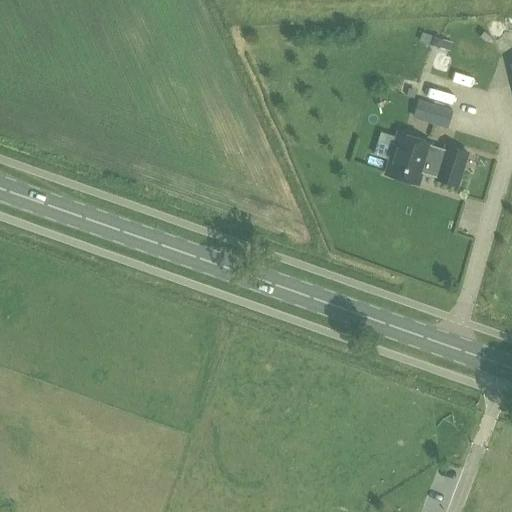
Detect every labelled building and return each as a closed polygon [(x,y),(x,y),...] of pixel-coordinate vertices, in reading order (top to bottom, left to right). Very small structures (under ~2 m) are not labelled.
[(440,47),(443,38),(434,35),(431,44),(440,47)] [(416,90),(408,88),(406,96),(414,99),(416,90)] [(492,138),(491,102),(457,103),(458,139),(492,138)] [(445,149),(430,145),(430,143),(398,133),(386,174),(417,184),(421,173),(436,177),(436,179),(456,185),(467,152),(446,146),(445,149)] [(410,260),(453,272),(465,227),(422,216),(410,260)] [(447,453),(408,446),(401,485),(440,493),(447,453)] [(343,489),(343,511),(369,511),(369,488),(343,489)]
